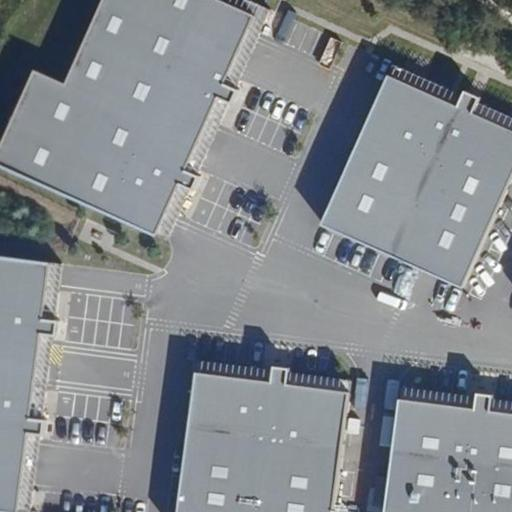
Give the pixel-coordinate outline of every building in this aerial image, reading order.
[(265,11),(239,0),(111,0),(71,91),(40,79),(0,167),(0,169),(160,240),(265,11)] [(464,115),(394,84),(329,230),(469,292),(511,195),(511,135),(479,120),(486,105),(471,98),(464,115)] [(28,511),(57,266),(0,259),(0,511),(28,511)] [(279,389),(203,379),(185,511),(339,511),(355,399),(293,391),(295,377),(281,375),(279,389)] [(475,416),(399,406),(385,511),(511,511),(511,420),(488,418),(490,403),(477,401),(475,416)]
